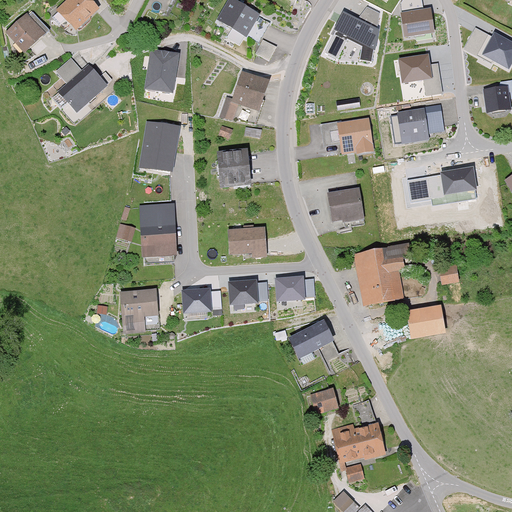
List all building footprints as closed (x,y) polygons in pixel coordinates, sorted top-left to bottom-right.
[(96,11),(84,0),(65,0),(53,12),(74,33),(96,11)] [(228,0),(216,22),(245,38),(257,16),(228,0)] [(361,19),(377,25),(381,12),(366,6),(361,19)] [(433,37),(430,15),(402,19),(406,41),(433,37)] [(26,18),(4,36),(20,55),(41,37),(26,18)] [(378,35),(341,19),(325,54),(337,59),(347,37),(363,45),(363,62),(372,62),(373,47),(378,49),(378,35)] [(256,54),(270,60),(277,46),(263,39),(256,54)] [(511,67),(511,49),(493,40),(484,57),(510,72),(511,67)] [(179,54),(151,49),(144,88),(173,92),(179,54)] [(428,60),(399,64),(402,87),(431,83),(428,60)] [(105,92),(88,71),(59,96),(77,116),(105,92)] [(227,104),(255,113),(265,83),(237,73),(227,104)] [(504,88),(481,92),(485,115),(508,111),(504,88)] [(360,98),(337,101),(338,109),(361,106),(360,98)] [(422,110),(395,115),(399,138),(407,136),(408,145),(426,142),(425,135),(442,132),(439,113),(422,116),(422,110)] [(367,121),(335,125),(338,153),(371,149),(367,121)] [(177,126),(147,122),(142,165),(172,169),(177,126)] [(245,156),(214,158),(216,189),(247,187),(245,156)] [(473,167),(440,173),(441,175),(444,195),(476,190),(473,167)] [(444,195),(441,175),(407,181),(411,203),(445,197),(444,195)] [(511,175),(502,182),(511,197),(511,175)] [(356,190),(324,195),(329,222),(360,217),(356,190)] [(173,207),(137,208),(138,258),(174,258),(173,207)] [(121,223),(117,237),(133,241),(136,227),(121,223)] [(262,230),(224,232),(226,257),(264,256),(262,230)] [(379,250),(351,256),(360,306),(401,299),(397,273),(411,270),(409,257),(381,262),(379,250)] [(455,269),(437,271),(438,287),(457,285),(455,269)] [(304,296),(303,276),(276,278),(278,298),(304,296)] [(257,299),(256,279),(230,281),(231,302),(257,299)] [(209,288),(183,290),(185,310),(210,308),(209,288)] [(153,291),(117,295),(121,332),(157,329),(153,291)] [(442,334),(437,307),(403,314),(408,340),(442,334)] [(322,324),(287,342),(296,359),(331,341),(322,324)] [(335,409),(330,390),(308,396),(314,416),(335,409)] [(375,423),(331,433),(338,465),(382,455),(375,423)] [(363,479),(359,465),(344,470),(349,483),(363,479)] [(344,511),(352,506),(341,493),(329,504),(335,511),(344,511)]
